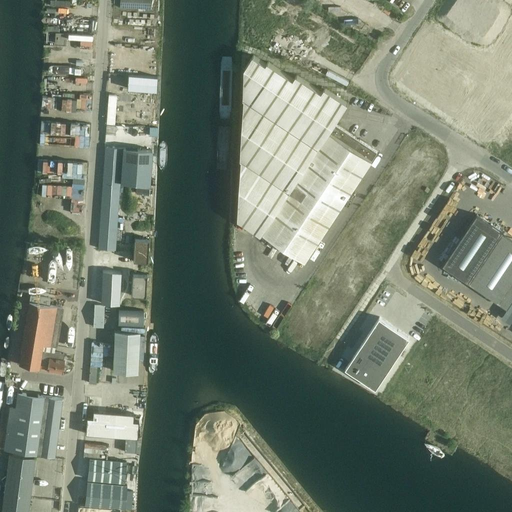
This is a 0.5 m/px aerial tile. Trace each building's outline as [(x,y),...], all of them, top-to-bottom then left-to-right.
[(119,0),(119,7),(150,8),(150,0),(119,0)] [(154,27),(118,25),(117,45),(153,48),(154,27)] [(69,48),(69,43),(67,43),(67,37),(45,35),(44,47),(69,48)] [(377,152),(334,124),(348,103),(325,88),(322,92),(296,75),(294,79),(268,62),(266,64),(253,55),(245,67),(243,99),(244,99),(241,159),(242,160),(238,219),(262,235),(263,234),(305,261),(377,152)] [(128,75),(127,90),(155,91),(156,77),(128,75)] [(81,124),(81,117),(42,115),(41,128),(76,130),(76,136),(85,136),(86,125),(81,124)] [(149,127),(148,136),(157,136),(157,127),(149,127)] [(98,248),(115,249),(119,183),(122,147),(105,146),(98,248)] [(122,147),(120,183),(150,185),(151,148),(122,147)] [(40,166),(65,168),(66,155),(41,153),(40,166)] [(84,168),(84,155),(75,155),(75,168),(84,168)] [(478,178),(482,167),(470,163),(466,173),(478,178)] [(485,171),(478,182),(488,188),(495,177),(485,171)] [(315,289),(344,308),(421,191),(392,172),(315,289)] [(477,214),(443,264),(468,281),(502,231),(477,214)] [(145,233),(145,223),(135,223),(135,233),(145,233)] [(133,238),(132,260),(146,261),(148,238),(133,238)] [(121,271),(103,270),(101,303),(119,304),(121,271)] [(131,273),(130,295),(144,296),(146,274),(131,273)] [(47,369),(62,371),(64,359),(62,359),(63,353),(54,352),(61,307),(49,305),(50,298),(30,295),(19,364),(39,367),(47,368),(47,369)] [(511,320),(511,300),(500,318),(509,324),(511,320)] [(93,326),(102,327),(103,327),(104,305),(94,304),(93,326)] [(117,324),(142,325),(143,310),(118,308),(117,324)] [(380,317),(345,368),(376,389),(410,338),(380,317)] [(324,320),(308,346),(320,354),(336,328),(324,320)] [(112,370),(137,372),(139,331),(114,330),(112,370)] [(95,383),(96,366),(90,366),(88,383),(95,383)] [(470,368),(455,391),(483,411),(499,387),(470,368)] [(10,407),(4,449),(10,450),(38,454),(54,456),(55,449),(62,398),(17,392),(15,408),(10,407)] [(119,397),(118,408),(143,410),(144,399),(119,397)] [(137,438),(138,421),(86,417),(85,434),(137,438)] [(492,454),(511,466),(511,431),(508,429),(492,454)] [(125,438),(124,451),(135,452),(136,439),(125,438)] [(27,511),(35,458),(9,454),(1,511),(27,511)] [(124,482),(126,461),(89,457),(87,478),(124,482)] [(243,487),(256,511),(259,511),(286,498),(272,472),(243,487)] [(190,489),(201,490),(202,486),(208,487),(209,479),(191,477),(190,489)] [(86,481),(84,505),(124,509),(124,508),(126,490),(127,485),(86,481)] [(132,491),(126,490),(124,508),(131,509),(132,491)]
